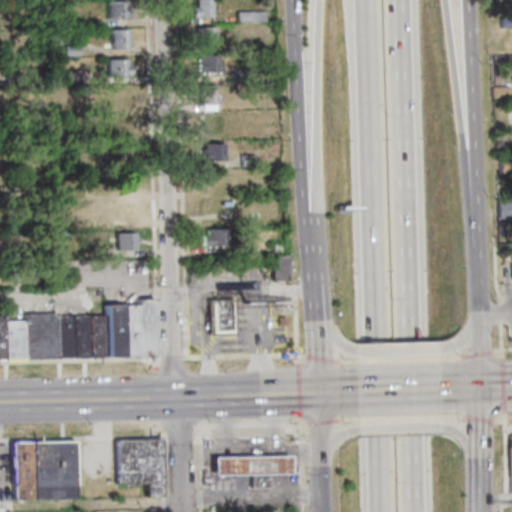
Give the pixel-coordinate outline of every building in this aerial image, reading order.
[(208,19),(208,1),(188,1),(188,19),(208,19)] [(103,19),(103,2),(121,2),(121,8),(123,8),(124,18),(103,19)] [(233,13),(233,22),(261,22),(261,13),(233,13)] [(511,17),(496,17),(496,27),(511,27),(511,17)] [(211,27),(194,27),(194,45),(211,45),(211,27)] [(107,48),(107,30),(124,29),(124,48),(107,48)] [(60,56),(59,46),(75,46),(76,56),(60,56)] [(194,55),(194,72),(215,72),(215,55),(194,55)] [(103,75),(103,59),(122,59),(122,66),(124,66),(125,75),(103,75)] [(62,85),(62,71),(76,70),(77,84),(62,85)] [(231,70),(243,70),(243,82),(231,82),(231,70)] [(4,87),(3,75),(18,75),(18,86),(4,87)] [(214,105),(214,85),(194,85),(194,105),(214,105)] [(128,88),(108,88),(108,106),(128,106),(128,88)] [(193,113),(193,131),(219,131),(219,113),(193,113)] [(126,117),(127,135),(108,136),(107,131),(111,130),(111,118),(126,117)] [(220,161),(220,144),(197,144),(197,161),(220,161)] [(234,156),(248,155),(248,166),(235,167),(234,156)] [(131,176),(108,176),(108,193),(131,194),(131,176)] [(231,219),(231,199),(198,199),(198,219),(231,219)] [(491,201),(492,217),(508,217),(508,200),(491,201)] [(129,218),(99,219),(99,212),(104,212),(103,204),(129,203),(129,218)] [(202,235),(197,235),(197,246),(220,246),(220,230),(202,230),(202,235)] [(112,250),(111,233),(131,232),(131,250),(112,250)] [(263,244),(278,243),(278,253),(263,253),(263,244)] [(280,258),(264,258),(264,283),(280,283),(280,258)] [(204,335),(231,335),(231,298),(204,298),(204,335)] [(119,356),(117,307),(133,306),(133,300),(150,300),(151,355),(119,356)] [(103,357),(102,316),(101,307),(117,307),(119,356),(103,357)] [(24,359),(22,320),(22,317),(25,314),(51,313),(53,317),(55,358),(24,359)] [(70,358),(69,317),(85,316),(87,357),(70,358)] [(85,316),(102,316),(103,357),(87,357),(85,316)] [(53,317),(69,317),(70,358),(55,358),(53,317)] [(2,360),(1,321),(22,320),(24,359),(2,360)] [(503,433),(511,432),(511,474),(504,475),(503,433)] [(142,497),(158,496),(156,437),(111,438),(112,484),(142,483),(142,497)] [(9,501),(72,499),(70,438),(7,440),(9,501)] [(208,473),(208,455),(223,454),(283,453),(284,472),(223,473),(208,473)] [(263,461),(263,487),(245,487),(245,461),(263,461)]
